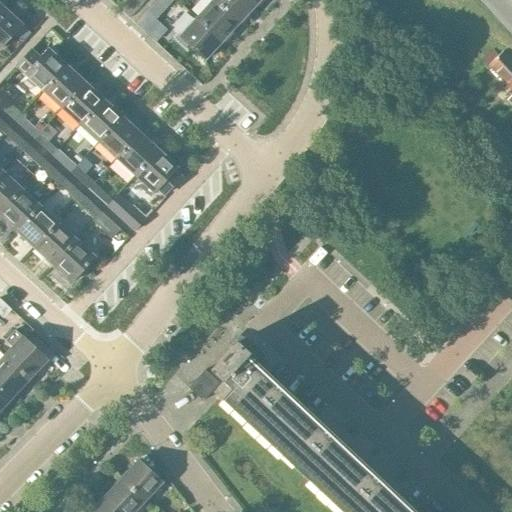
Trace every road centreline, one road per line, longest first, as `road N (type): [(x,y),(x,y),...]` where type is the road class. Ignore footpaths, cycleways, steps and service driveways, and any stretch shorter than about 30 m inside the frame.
road 1 (residential): [(386,431),(260,320),(305,270),(427,384)]
road 2 (residential): [(111,374),(270,171)]
road 3 (residential): [(270,171),(80,0)]
road 4 (residential): [(270,171),(301,133),(319,89),(328,55),(324,0)]
road 5 (residential): [(216,511),(111,374)]
road 6 (residential): [(0,486),(111,374)]
road 7 (residential): [(111,374),(0,272)]
road 8 (residential): [(511,297),(427,384)]
